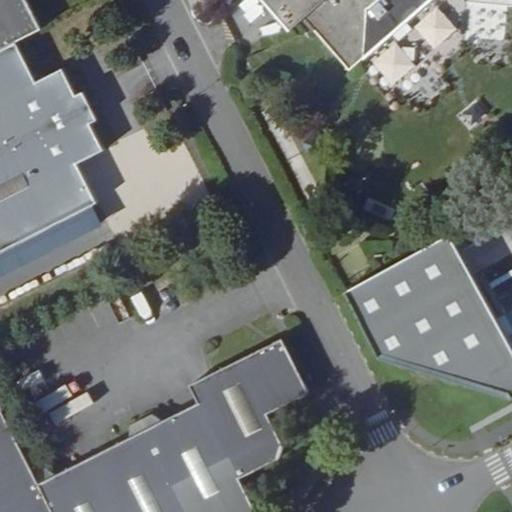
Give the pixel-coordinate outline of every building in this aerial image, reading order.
[(0,0),(0,54),(37,36),(49,30),(34,0),(0,0)] [(511,0),(239,0),(242,3),(244,0),(266,0),(303,39),(316,26),(366,76),(381,59),(382,15),(398,0),(511,0)] [(0,54),(0,261),(118,202),(94,152),(116,141),(106,119),(112,117),(98,91),(93,92),(82,69),(59,81),(37,36),(0,54)] [(511,361),(455,235),(344,285),(381,366),(511,393),(511,392),(511,361)] [(259,511),(245,479),(291,454),(273,416),(317,396),(288,340),(197,388),(204,405),(169,423),(157,416),(141,424),(137,439),(58,478),(47,472),(38,476),(0,400),(0,511),(259,511)]
